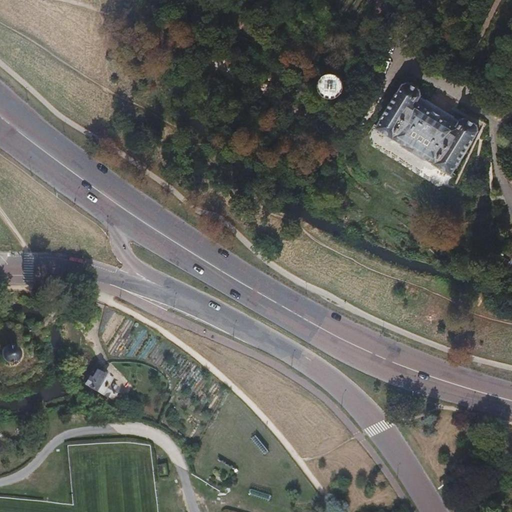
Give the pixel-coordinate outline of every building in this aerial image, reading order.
[(328,99),(331,99),(334,99),(336,98),(339,97),(341,95),(342,93),(344,91),(344,88),(344,86),(344,83),(343,81),(342,78),(340,76),(338,75),(335,74),(333,73),(330,73),(328,74),(325,75),(323,76),(321,78),(320,80),(319,83),(318,85),(318,88),(319,91),(320,93),(322,95),(324,97),(326,98),(328,99)] [(377,128),(451,173),(452,172),(478,131),(477,125),(466,119),(462,119),(443,107),(420,94),(420,90),(409,84),(403,85),(377,128)] [(0,383),(1,384),(9,385),(14,385),(18,384),(26,380),(32,374),(35,368),(38,362),(39,356),(39,350),(38,346),(35,343),(31,343),(27,343),(27,335),(24,329),(21,326),(16,325),(10,323),(3,323),(0,324),(0,383)] [(92,387),(115,399),(120,388),(106,381),(109,376),(97,370),(93,378),(91,376),(82,394),(87,397),(92,387)] [(158,464),(159,478),(166,477),(165,464),(158,464)]
